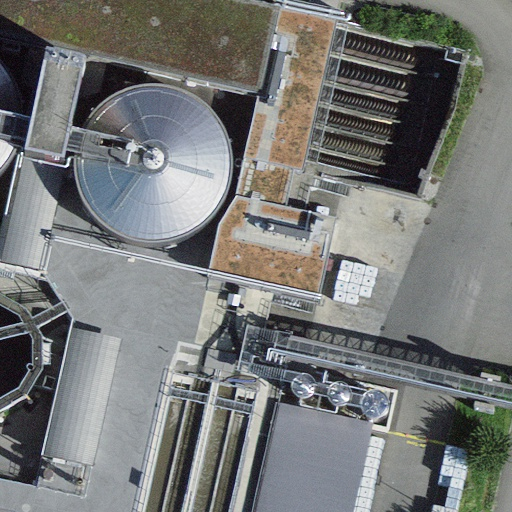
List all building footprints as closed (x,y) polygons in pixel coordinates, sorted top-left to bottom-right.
[(0,0),(0,65),(257,123),(221,286),(320,309),(336,239),(295,230),(339,34),(185,0),(0,0)] [(0,191),(7,183),(15,160),(15,135),(7,111),(0,102),(0,191)] [(204,249),(220,229),(228,206),(229,181),(220,157),(205,138),(184,125),(159,119),(134,122),(113,132),(97,149),(86,169),(82,192),(85,216),(96,236),(113,253),(134,263),(158,266),(183,261),(204,249)] [(179,328),(206,326),(202,288),(175,291),(179,328)] [(29,405),(41,388),(46,369),(45,349),(37,330),(24,315),(6,305),(0,303),(0,420),(12,417),(29,405)] [(275,396),(251,511),(361,511),(381,418),(275,396)]
